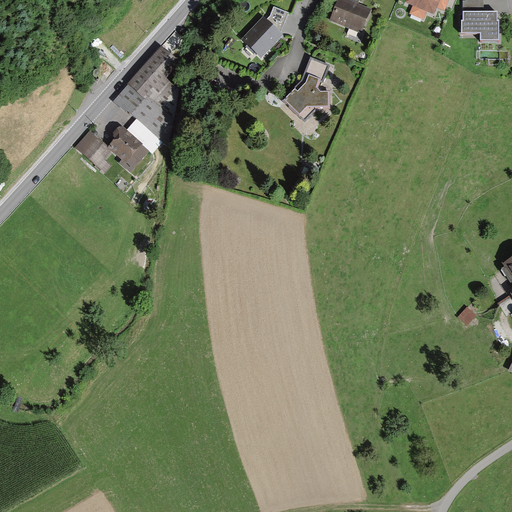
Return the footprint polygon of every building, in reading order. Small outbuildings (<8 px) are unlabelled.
[(359,0),(341,0),(330,26),(363,40),(373,15),(356,8),(359,0)] [(410,0),(406,12),(412,14),(410,19),(423,24),(426,17),(434,21),(438,13),(445,16),(452,0),(410,0)] [(485,0),(467,0),(466,0),(467,6),(462,6),(461,43),(483,43),(483,52),(501,53),(502,21),(485,21),(485,0)] [(279,37),(262,21),(244,40),(261,56),(279,37)] [(181,72),(161,55),(119,106),(169,147),(181,98),(168,87),(181,72)] [(328,66),(311,59),(306,72),(323,79),(328,66)] [(319,79),(309,75),(306,83),(298,91),(295,89),(285,99),(299,114),(307,107),(328,106),(328,92),(320,92),(316,88),(319,79)] [(143,155),(123,138),(109,154),(130,171),(143,155)] [(111,155),(94,141),(81,157),(104,177),(110,170),(104,165),(111,155)] [(511,256),(502,263),(511,279),(511,292),(511,293),(511,294),(511,256)] [(475,315),(468,310),(458,322),(466,328),(475,315)]
